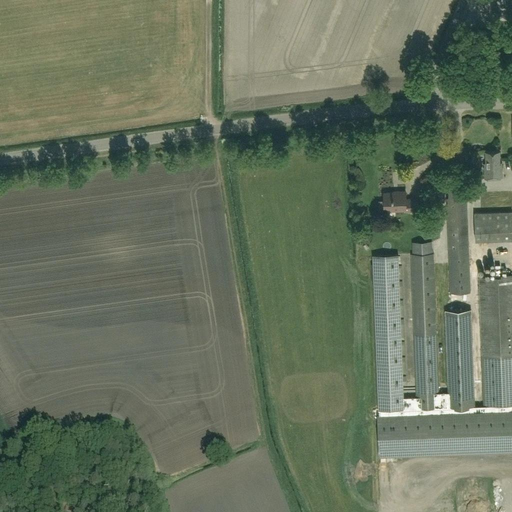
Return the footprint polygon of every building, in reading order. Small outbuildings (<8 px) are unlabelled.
[(485,179),(502,178),(502,163),(500,163),(500,151),(485,152),(486,164),(484,164),(485,179)] [(406,211),(419,210),(419,199),(407,199),(407,192),(384,193),(384,210),(406,210),(406,211)] [(477,241),(511,239),(511,211),(476,212),(477,241)] [(422,242),(413,243),(413,254),(423,254),(422,242)] [(401,254),(375,255),(379,369),(391,369),(392,378),(406,377),(401,254)] [(468,308),(446,312),(465,402),(483,398),(481,385),(482,385),(484,376),(500,373),(485,369),(504,365),(508,368),(506,372),(511,375),(511,373),(511,311),(508,308),(511,292),(511,280),(476,271),(487,328),(498,331),(500,341),(507,343),(501,353),(500,352),(485,355),(477,313),(468,308)] [(437,392),(437,403),(451,403),(452,392),(437,392)] [(421,406),(421,396),(409,397),(409,406),(421,406)] [(511,434),(380,438),(381,456),(389,456),(389,462),(399,462),(399,456),(511,453),(511,434)]
